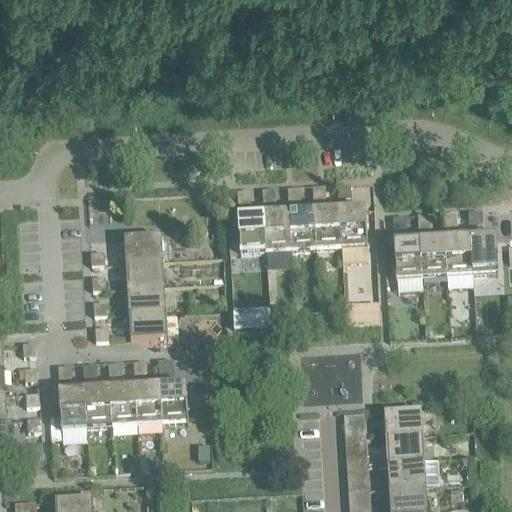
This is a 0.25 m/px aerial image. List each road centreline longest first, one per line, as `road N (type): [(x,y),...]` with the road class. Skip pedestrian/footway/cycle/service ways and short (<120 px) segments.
road 1 (residential): [(48,178),(85,150),(187,139),(430,132),(511,158)]
road 2 (residential): [(48,178),(56,333)]
